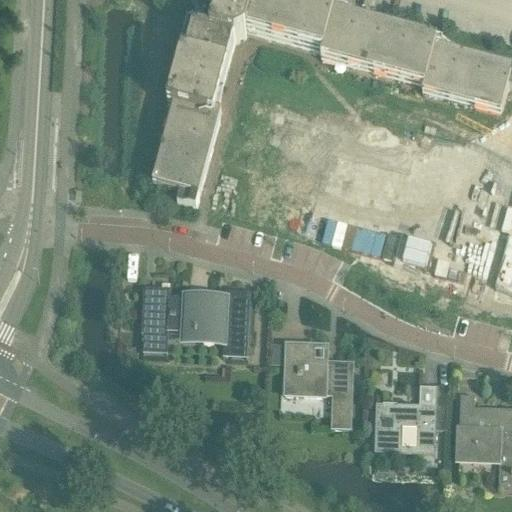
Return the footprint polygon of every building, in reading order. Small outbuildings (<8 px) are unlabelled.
[(247,39),(323,59),(322,60),(425,87),(423,93),(502,114),(508,92),(511,93),(511,73),(511,78),(435,58),(437,52),(334,25),(335,19),(264,0),(255,0),(253,12),(231,6),(228,16),(218,14),(214,29),(205,34),(204,37),(194,34),(172,113),(178,115),(158,192),(180,198),(177,209),(196,214),(220,123),(215,122),(235,45),(238,46),(246,41),(247,39)] [(501,271),(494,295),(493,295),(493,296),(494,296),(493,301),(493,302),(494,301),(496,293),(511,301),(511,231),(509,241),(508,243),(509,243),(502,268),(501,268),(500,270),(501,271)] [(144,295),(142,340),(144,340),(144,355),(168,356),(168,350),(224,353),(223,363),(247,364),(251,300),(227,298),(226,307),(170,304),(171,295),(147,294),(147,295),(144,295)] [(332,402),(331,435),(351,436),(354,368),(313,366),(313,351),(286,350),(285,401),(332,402)] [(435,453),(437,393),(420,392),(419,411),(376,410),(375,459),(400,460),(400,459),(417,459),(417,456),(419,456),(419,453),(435,453)] [(499,467),(498,490),(511,490),(511,414),(474,413),(475,402),(460,401),(458,466),(499,467)]
